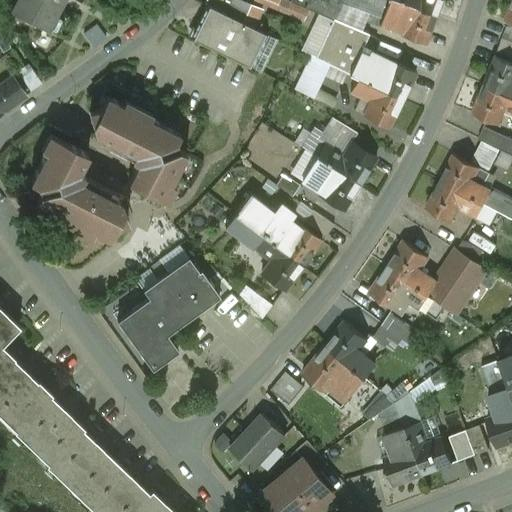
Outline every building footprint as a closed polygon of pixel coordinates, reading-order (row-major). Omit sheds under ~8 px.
[(15,0),(11,10),(49,31),(50,29),(47,27),(52,16),(56,17),(64,0),(15,0)] [(232,0),(207,0),(205,4),(209,5),(226,14),(232,0)] [(309,11),(283,0),(281,0),(277,10),(304,22),(309,11)] [(343,1),(339,0),(313,0),(309,11),(335,22),(342,3),(343,1)] [(391,0),(339,0),(343,1),(342,3),(382,19),(379,26),(399,33),(409,7),(391,0)] [(442,0),(411,0),(409,7),(436,17),(442,0)] [(226,14),(209,5),(191,39),(250,68),(266,34),(226,14)] [(436,17),(409,7),(399,33),(399,34),(425,45),(436,17)] [(367,41),(331,25),(316,58),(330,65),(359,79),(365,65),(370,56),(362,52),(367,41)] [(511,30),(506,28),(502,40),(511,43),(511,30)] [(511,44),(502,40),(501,40),(496,53),(511,59),(511,44)] [(389,65),(369,55),(370,56),(365,65),(384,74),(389,65)] [(312,56),(293,90),(313,99),(330,65),(316,58),(312,56)] [(511,64),(495,58),(484,87),(510,97),(511,91),(511,64)] [(416,77),(390,64),(389,65),(384,74),(377,88),(403,101),(416,77)] [(384,74),(365,65),(359,79),(377,88),(384,74)] [(377,88),(359,79),(351,94),(370,103),(377,88)] [(3,81),(0,83),(0,98),(10,91),(3,81)] [(510,97),(484,87),(473,113),(499,124),(504,110),(510,97)] [(403,101),(377,88),(370,103),(363,117),(389,130),(403,101)] [(179,134),(149,118),(148,120),(121,106),(122,104),(106,96),(100,108),(88,111),(95,134),(135,154),(132,160),(137,163),(128,181),(160,198),(168,183),(170,183),(186,153),(178,149),(175,141),(179,134)] [(506,138),(484,129),(479,141),(501,151),(506,138)] [(120,201),(81,181),(84,175),(78,172),(87,154),(55,137),(48,153),(46,152),(30,182),(38,186),(40,195),(37,202),(67,217),(68,215),(95,229),(94,231),(109,239),(115,227),(127,224),(120,201)] [(511,140),(506,138),(501,151),(511,155),(511,140)] [(345,153),(336,168),(361,183),(377,157),(352,141),(345,153)] [(345,153),(327,143),(318,157),(336,168),(345,153)] [(490,175),(454,155),(440,182),(465,196),(483,205),(491,191),(484,187),(490,175)] [(318,157),(317,157),(303,180),(321,191),(336,168),(318,157)] [(321,191),(319,193),(344,209),(361,183),(336,168),(321,191)] [(465,196),(440,182),(426,208),(452,222),(458,209),(465,196)] [(511,200),(492,189),(491,191),(483,205),(495,212),(511,220),(511,200)] [(483,205),(465,196),(458,209),(488,225),(495,212),(483,205)] [(268,209),(263,215),(245,201),(234,216),(262,236),(280,249),(297,224),(291,220),(295,214),(280,203),(273,212),(268,209)] [(334,226),(312,211),(304,222),(325,237),(334,226)] [(297,224),(280,249),(303,266),(322,242),(298,224),(297,224)] [(262,236),(248,226),(244,231),(258,241),(262,236)] [(280,249),(262,236),(258,241),(253,249),(270,262),(280,249)] [(429,258),(405,242),(388,267),(411,283),(421,270),(429,258)] [(483,253),(464,242),(459,252),(478,263),(483,253)] [(303,266),(280,249),(270,262),(262,273),(284,290),(303,266)] [(458,252),(438,281),(421,270),(411,283),(429,295),(445,306),(457,314),(488,269),(478,263),(459,252),(458,252)] [(148,297),(116,320),(151,368),(178,350),(166,333),(220,296),(201,270),(198,272),(188,257),(142,289),(148,297)] [(411,283),(388,267),(371,291),(395,307),(403,295),(411,283)] [(429,295),(411,283),(403,295),(420,307),(429,295)] [(273,305),(246,285),(238,295),(262,319),(273,305)] [(445,306),(429,295),(420,307),(437,318),(445,306)] [(52,393),(37,379),(36,380),(13,358),(14,357),(1,344),(19,326),(0,306),(0,413),(14,427),(13,428),(47,460),(45,462),(83,499),(87,502),(97,511),(174,511),(151,489),(148,492),(82,428),(83,427),(50,394),(52,393)] [(412,327),(392,312),(383,325),(403,340),(412,327)] [(345,322),(325,347),(348,365),(360,350),(360,351),(369,341),(345,322)] [(403,340),(383,325),(374,337),(394,352),(403,340)] [(325,347),(303,375),(342,407),(365,379),(348,365),(325,347)] [(360,351),(360,350),(348,365),(365,379),(377,364),(360,351)] [(511,355),(499,360),(509,388),(511,386),(511,355)] [(499,360),(494,362),(483,367),(494,394),(490,396),(498,416),(511,411),(511,396),(509,388),(499,360)] [(442,369),(429,378),(436,388),(447,382),(442,369)] [(292,401),(305,385),(288,370),(274,387),(292,401)] [(395,403),(382,392),(364,415),(370,420),(380,413),(395,403)] [(410,392),(395,403),(405,430),(422,423),(410,392)] [(395,403),(380,413),(388,436),(391,435),(405,430),(395,403)] [(511,411),(498,416),(488,420),(499,446),(511,441),(511,411)] [(263,413),(230,448),(253,470),(286,435),(263,413)] [(422,423),(405,430),(412,448),(429,442),(422,423)] [(480,426),(467,431),(476,455),(489,450),(480,426)] [(405,430),(391,435),(398,454),(412,448),(405,430)] [(429,442),(412,448),(422,474),(451,464),(441,437),(429,442)] [(329,464),(308,440),(297,450),(304,459),(305,458),(318,473),(329,464)] [(398,454),(384,459),(394,485),(422,474),(412,448),(398,454)] [(304,459),(265,492),(264,496),(271,505),(270,506),(270,511),(269,511),(310,511),(334,492),(318,473),(305,458),(304,459)] [(252,491),(246,484),(242,487),(247,493),(247,494),(247,495),(248,494),(248,495),(252,491)]
